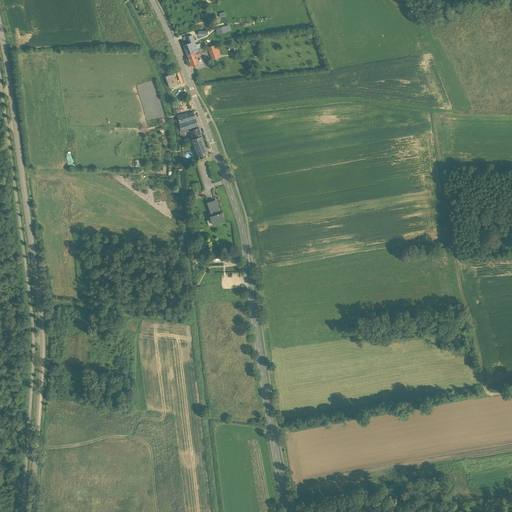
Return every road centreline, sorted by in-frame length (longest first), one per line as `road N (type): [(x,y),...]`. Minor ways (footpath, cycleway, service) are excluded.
road 1 (tertiary): [(288,511),(239,220),(151,0)]
road 2 (tertiary): [(32,511),(39,300),(0,28)]
road 3 (track): [(511,390),(483,386),(432,115)]
